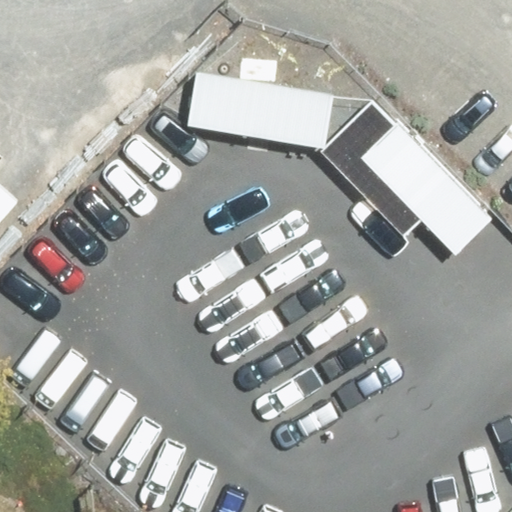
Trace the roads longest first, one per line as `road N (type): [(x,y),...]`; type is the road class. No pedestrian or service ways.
road 1 (unknown): [(465,369),(352,473),(291,473),(243,458),(64,242)]
road 2 (unknown): [(163,148),(265,171),(465,369)]
